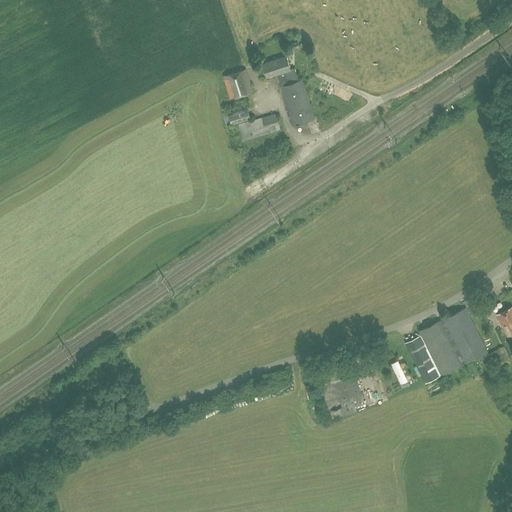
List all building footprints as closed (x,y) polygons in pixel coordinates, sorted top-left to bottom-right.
[(315,118),(302,79),(299,80),(295,68),(291,69),(287,56),(263,63),(267,77),(277,74),(281,86),(294,125),(315,118)] [(253,92),(246,69),(223,76),(230,98),(253,92)] [(281,129),(279,123),(276,114),(262,118),(262,117),(251,121),(251,120),(233,126),(238,142),(281,129)] [(347,142),(356,140),(353,128),(344,131),(347,142)] [(501,327),(503,326),(508,336),(511,333),(511,306),(497,314),(500,319),(498,320),(501,327)] [(425,382),(487,351),(466,307),(419,331),(421,335),(405,343),(425,382)] [(510,357),(507,351),(505,346),(481,357),(486,368),(510,357)] [(358,411),(340,358),(310,368),(328,421),(358,411)]
